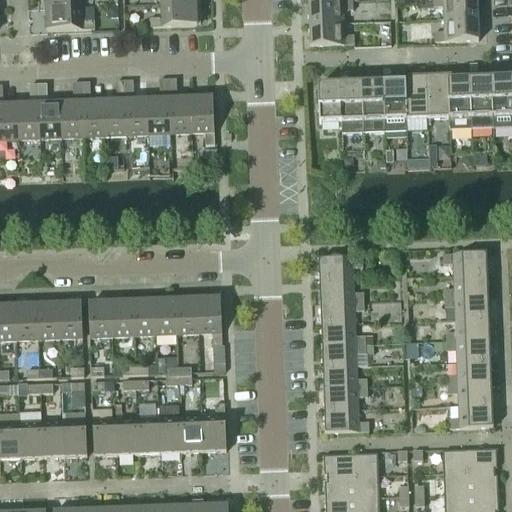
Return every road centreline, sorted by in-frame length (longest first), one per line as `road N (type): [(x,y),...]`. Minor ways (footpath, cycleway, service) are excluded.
road 1 (residential): [(0,274),(266,259)]
road 2 (residential): [(0,74),(259,65)]
road 3 (residential): [(275,511),(266,259)]
road 4 (residential): [(266,259),(259,65)]
